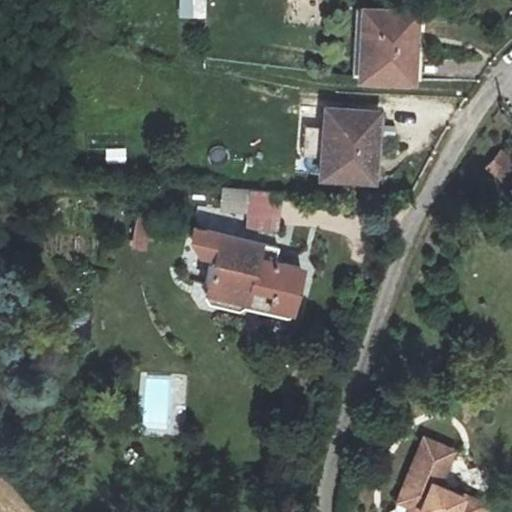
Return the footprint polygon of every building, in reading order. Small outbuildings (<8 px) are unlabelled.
[(177,0),(178,19),(208,18),(206,0),(177,0)] [(399,17),(364,16),(361,81),(417,82),(419,27),(398,26),(399,17)] [(380,112),(326,110),(322,179),(376,182),(380,112)] [(320,157),(321,128),(306,128),(305,157),(320,157)] [(511,162),(498,151),(485,167),(511,188),(511,187),(511,162)] [(283,202),(250,195),(244,234),(276,238),(283,202)] [(131,248),(147,252),(155,216),(139,212),(131,248)] [(279,251),(208,240),(203,262),(217,265),(211,297),(220,307),(233,309),(244,301),(256,304),(255,314),(300,322),(309,272),(276,266),(279,251)] [(473,511),(475,511),(431,490),(448,454),(421,442),(392,504),(404,510),(407,511),(473,511)]
